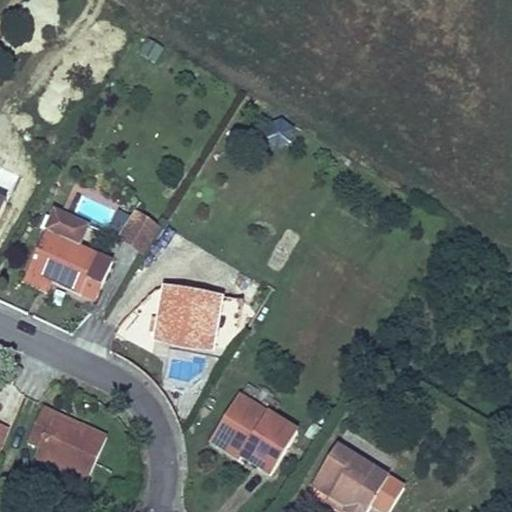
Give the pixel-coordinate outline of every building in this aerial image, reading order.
[(158,69),(169,54),(148,39),(138,54),(158,69)] [(294,143),(287,121),(266,126),(272,149),(294,143)] [(0,220),(9,201),(0,197),(0,220)] [(55,212),(46,232),(78,247),(88,227),(55,212)] [(162,229),(136,212),(119,239),(145,255),(162,229)] [(113,263),(78,247),(46,232),(28,271),(52,282),(81,296),(83,291),(97,298),(113,263)] [(46,294),(52,282),(28,271),(23,283),(46,294)] [(211,352),(216,323),(221,298),(165,288),(156,342),(211,352)] [(95,302),(97,298),(83,291),(81,296),(95,302)] [(244,302),(221,298),(216,323),(239,327),(244,302)] [(238,397),(215,435),(244,453),(242,457),(272,476),(298,433),(238,397)] [(107,438),(79,426),(77,430),(56,421),(58,416),(43,409),(27,443),(42,449),(37,460),(87,483),(107,438)] [(79,426),(58,416),(56,421),(77,430),(79,426)] [(240,460),(242,457),(244,453),(215,435),(211,442),(240,460)] [(314,487),(332,498),(350,509),(348,511),(370,511),(373,507),(392,477),(339,445),(314,487)] [(391,511),(407,487),(392,477),(373,507),(380,511),(391,511)] [(328,504),(341,511),(348,511),(350,509),(332,498),(328,504)]
